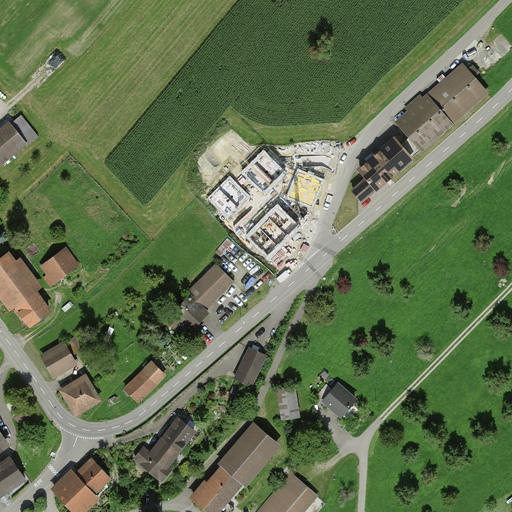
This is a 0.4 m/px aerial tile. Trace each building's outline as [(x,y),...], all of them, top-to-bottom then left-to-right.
[(397,121),(422,150),(491,90),(465,62),(397,121)] [(0,165),(39,135),(22,114),(0,130),(0,165)] [(354,190),(365,202),(416,158),(397,136),(360,168),(368,178),(354,190)] [(283,172),(265,154),(246,173),(264,191),(283,172)] [(322,181),(300,172),(290,197),(312,206),(322,181)] [(247,197),(230,180),(212,198),(229,215),(247,197)] [(296,226),(279,209),(250,238),(268,255),(296,226)] [(68,247),(42,266),(56,284),(81,265),(68,247)] [(11,250),(0,258),(0,294),(27,330),(55,309),(11,250)] [(236,282),(218,264),(165,315),(183,333),(236,282)] [(68,341),(43,355),(55,378),(81,365),(68,341)] [(256,385),(269,355),(250,347),(237,377),(256,385)] [(153,361),(125,388),(139,403),(168,376),(153,361)] [(88,374),(61,391),(77,416),(104,399),(88,374)] [(339,383),(325,399),(346,416),(360,399),(339,383)] [(297,385),(278,388),(283,419),(302,416),(297,385)] [(160,478),(198,431),(178,415),(140,463),(160,478)] [(211,511),(221,511),(283,443),(259,422),(193,495),(211,511)] [(0,451),(12,443),(0,427),(0,451)] [(14,456),(0,465),(0,498),(29,479),(14,456)] [(74,469),(53,489),(75,511),(88,511),(103,499),(97,493),(113,478),(94,457),(77,472),(74,469)] [(308,511),(321,498),(294,473),(258,511),(308,511)]
